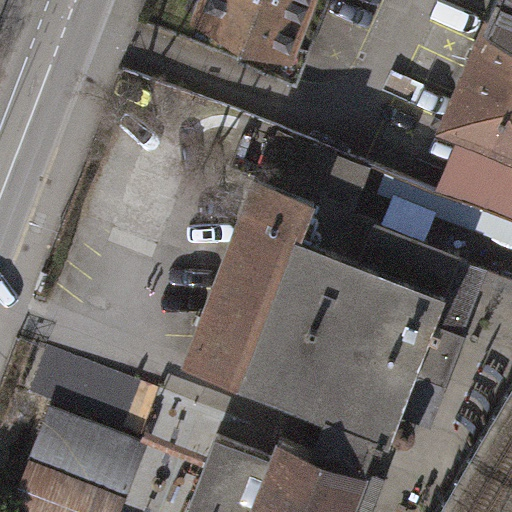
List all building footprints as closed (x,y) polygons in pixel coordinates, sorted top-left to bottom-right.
[(189,0),(189,3),(244,24),(230,56),(288,79),(318,0),(189,0)] [(511,0),(490,0),(438,120),(412,179),(511,217),(511,0)] [(353,181),(511,242),(511,217),(412,179),(361,159),(353,181)] [(253,174),(181,358),(380,435),(389,412),(408,419),(434,352),(443,355),(479,264),(451,253),(453,249),(253,174)] [(136,442),(42,407),(25,452),(119,487),(136,442)] [(344,490),(354,466),(273,435),(266,454),(209,432),(179,511),(363,511),(368,499),(344,490)] [(108,511),(117,492),(23,456),(4,505),(23,511),(108,511)]
